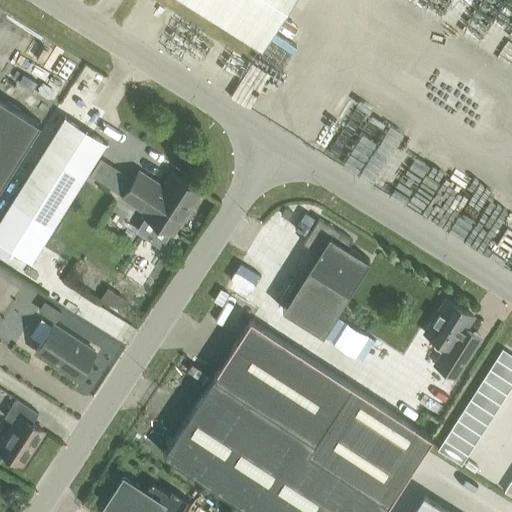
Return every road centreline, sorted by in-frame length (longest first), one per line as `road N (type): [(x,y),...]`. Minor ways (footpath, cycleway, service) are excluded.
road 1 (unclassified): [(34,511),(276,144)]
road 2 (unclassified): [(511,293),(276,144)]
road 3 (unclassified): [(276,144),(44,0)]
road 4 (unknown): [(327,56),(481,159),(511,158)]
road 5 (unknown): [(511,66),(405,5),(377,3),(353,14)]
road 6 (unknown): [(400,511),(435,480),(466,488),(500,511)]
